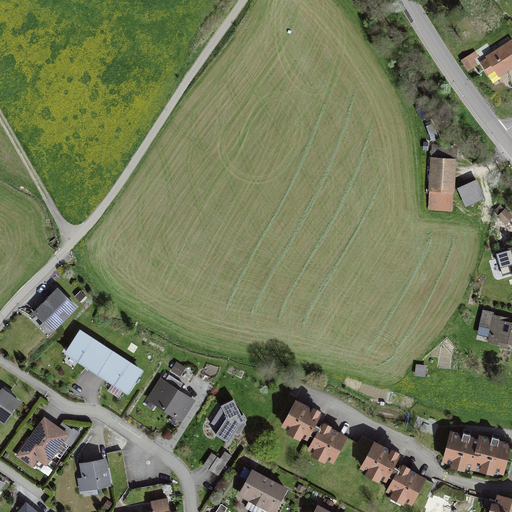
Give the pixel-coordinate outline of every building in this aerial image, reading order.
[(511,65),(511,42),(481,62),(488,73),(495,69),(499,74),(511,65)] [(467,68),(475,63),(470,55),(462,60),(467,68)] [(451,210),(454,159),(432,158),(429,208),(451,210)] [(483,197),(476,181),(459,189),(466,205),(483,197)] [(35,312),(52,330),(75,307),(57,289),(35,312)] [(511,343),(511,322),(506,322),(507,318),(493,315),(493,312),(481,309),(479,318),(491,320),(489,328),(492,329),(489,342),(506,346),(506,343),(511,343)] [(93,365),(99,369),(110,352),(79,331),(66,351),(88,366),(89,364),(93,365)] [(141,372),(110,352),(99,369),(107,375),(106,377),(128,392),(141,372)] [(427,368),(416,366),(415,374),(426,375),(427,368)] [(182,383),(169,374),(160,388),(158,386),(149,399),(180,419),(187,409),(185,407),(191,399),(178,390),(182,383)] [(2,389),(0,392),(0,418),(4,422),(18,401),(2,389)] [(221,405),(221,406),(210,423),(219,428),(215,434),(228,442),(236,430),(240,433),(246,423),(233,399),(221,405)] [(320,413),(296,401),(284,425),(307,438),(309,434),(314,437),(319,426),(315,424),(320,413)] [(47,460),(50,459),(50,456),(65,434),(45,420),(31,439),(28,439),(17,454),(34,467),(40,458),(45,462),(47,460)] [(351,456),(355,449),(358,443),(321,423),(319,426),(314,437),(308,448),(332,460),(338,449),(351,456)] [(474,463),(480,440),(479,440),(469,437),(470,434),(463,432),(462,436),(451,433),(444,459),(473,467),(474,463)] [(386,479),(388,476),(393,466),(399,455),(362,435),(358,443),(355,449),(368,456),(362,467),(386,479)] [(480,437),(479,440),(480,440),(474,463),(502,471),(509,444),(498,441),(499,438),(492,436),(491,439),(480,437)] [(114,490),(128,487),(121,450),(107,453),(114,490)] [(225,451),(220,459),(226,463),(231,455),(225,451)] [(104,459),(81,463),(86,489),(109,484),(104,459)] [(393,466),(388,476),(392,479),(387,489),(410,502),(416,491),(427,496),(434,483),(400,465),(398,468),(393,466)] [(256,503),(269,479),(260,474),(260,475),(244,467),(239,475),(251,482),(250,485),(248,484),(242,495),(256,503)] [(256,503),(271,510),(276,500),(275,499),(276,496),(281,498),(286,489),(269,479),(256,503)] [(134,504),(164,498),(161,485),(161,483),(132,489),(134,504)] [(172,483),(161,485),(164,498),(175,496),(172,483)] [(511,511),(511,498),(499,495),(494,511),(511,511)] [(178,511),(178,510),(170,511),(167,498),(150,501),(152,511),(153,511),(152,511),(178,511)] [(224,511),(227,507),(221,503),(215,511),(224,511)]
